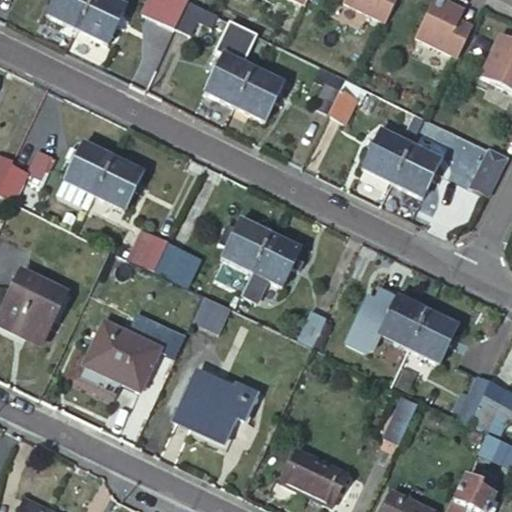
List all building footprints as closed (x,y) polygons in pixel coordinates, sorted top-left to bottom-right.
[(73,31),(89,0),(49,0),(42,16),(73,31)] [(104,47),(121,11),(98,0),(89,0),(73,31),(104,47)] [(166,0),(143,0),(136,15),(154,23),(166,0)] [(178,0),(166,0),(154,23),(170,31),(171,29),(184,3),(178,0)] [(341,0),(340,2),(381,23),(392,0),(341,0)] [(459,12),(435,0),(430,0),(411,37),(452,58),(467,29),(454,22),(459,12)] [(213,17),(184,3),(171,29),(186,37),(193,23),(207,30),(213,17)] [(478,77),(511,94),(511,43),(500,37),(478,77)] [(230,108),(248,73),(218,58),(200,93),(230,108)] [(341,79),(325,71),(307,107),(323,115),(335,91),(341,79)] [(262,123),(279,88),(248,73),(230,108),(262,123)] [(323,115),(340,123),(358,88),(341,79),(335,91),(323,115)] [(374,134),(356,169),(388,185),(405,150),(374,134)] [(89,212),(95,198),(113,162),(82,147),(78,155),(70,152),(66,161),(73,164),(64,183),(58,196),(89,212)] [(405,150),(388,185),(418,200),(436,165),(405,150)] [(504,159),(486,150),(469,186),(485,195),(504,159)] [(39,156),(27,179),(41,186),(53,164),(39,156)] [(0,192),(11,170),(12,167),(0,160),(0,192)] [(95,198),(127,214),(144,178),(113,162),(95,198)] [(11,170),(0,192),(0,199),(14,207),(27,179),(11,170)] [(270,240),(238,224),(221,259),(252,274),(270,240)] [(169,244),(142,231),(128,262),(154,275),(169,244)] [(299,254),(270,240),(252,274),(241,297),(257,304),(268,282),(282,289),(299,254)] [(204,260),(169,244),(154,275),(168,282),(188,291),(204,260)] [(65,297),(22,277),(0,319),(0,331),(39,350),(65,297)] [(364,330),(409,352),(427,315),(381,292),(364,330)] [(232,313),(206,300),(194,325),(220,338),(232,313)] [(297,344),(312,351),(326,322),(311,314),(297,344)] [(409,352),(440,367),(457,330),(427,315),(409,352)] [(160,354),(104,326),(84,368),(140,396),(160,354)] [(416,377),(405,372),(397,389),(408,394),(416,377)] [(234,394),(197,376),(174,423),(224,447),(237,421),(245,425),(257,398),(237,389),(234,394)] [(450,418),(470,427),(472,424),(490,387),(477,380),(462,411),(455,407),(450,418)] [(511,426),(511,424),(511,398),(490,387),(472,424),(489,433),(496,418),(511,426)] [(416,407),(401,399),(382,440),(396,447),(416,407)] [(511,447),(484,434),(477,448),(482,451),(485,446),(496,452),(492,460),(511,469),(511,447)] [(345,479),(295,455),(279,486),(329,510),(345,479)] [(464,483),(453,505),(450,503),(445,511),(485,511),(493,497),(484,493),(490,482),(479,476),(474,488),(464,483)] [(424,511),(390,496),(382,511),(424,511)] [(54,511),(55,510),(30,498),(27,504),(44,511),(54,511)]
